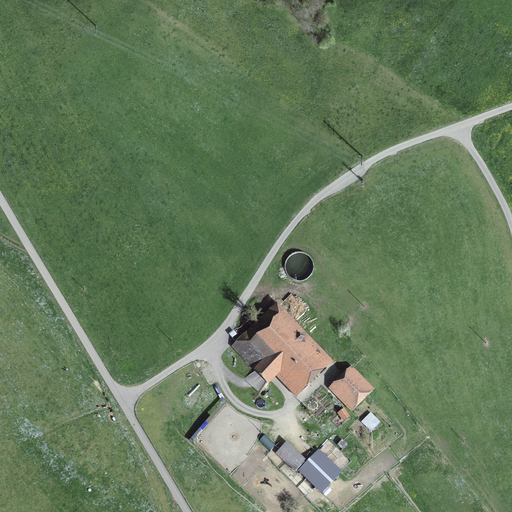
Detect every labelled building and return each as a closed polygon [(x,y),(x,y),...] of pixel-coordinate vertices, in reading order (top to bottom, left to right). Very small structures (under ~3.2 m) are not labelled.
[(326,364),(272,309),(233,348),(256,371),(258,370),(269,382),(281,370),(300,389),(326,364)] [(352,367),(332,387),(354,409),(373,389),(352,367)] [(224,400),(197,435),(206,442),(217,428),(224,433),(228,428),(223,423),(228,417),(224,413),(230,405),(224,400)] [(381,420),(372,412),(365,420),(374,428),(381,420)] [(286,444),(277,453),(296,471),(304,463),(286,444)] [(319,451),(300,471),(321,492),(341,472),(319,451)]
